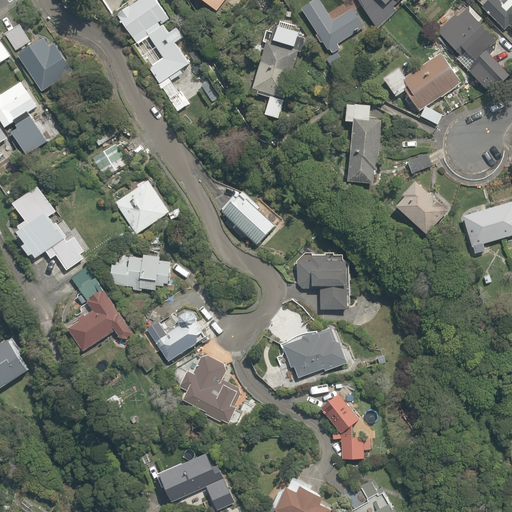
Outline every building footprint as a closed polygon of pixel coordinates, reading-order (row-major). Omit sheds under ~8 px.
[(124,1),(123,0),(101,0),(110,11),(124,1)] [(177,40),(185,35),(180,27),(174,31),(172,27),(168,29),(163,22),(173,16),(163,0),(130,0),(126,3),(128,6),(116,13),(135,43),(147,36),(154,46),(151,48),(156,56),(147,62),(159,81),(190,62),(177,40)] [(203,0),(215,9),(221,0),(203,0)] [(331,52),(341,46),(339,43),(360,29),(347,9),(332,18),(320,0),(309,0),(301,6),(331,52)] [(399,0),(367,0),(386,16),(399,0)] [(511,0),(480,0),(478,2),(505,31),(508,28),(511,31),(511,0)] [(438,29),(456,50),(460,46),(474,61),(497,40),(465,5),(438,29)] [(300,52),(304,40),(297,38),(301,24),(279,17),(275,28),(266,25),(262,39),(257,38),(251,56),(261,59),(251,90),(267,95),(262,113),(280,119),(285,100),(288,101),(300,63),(295,61),(298,52),(300,52)] [(18,22),(4,31),(15,49),(30,40),(18,22)] [(50,46),(43,35),(19,50),(42,89),(74,70),(57,42),(50,46)] [(0,39),(0,60),(10,55),(0,39)] [(461,81),(441,49),(405,71),(400,63),(383,74),(396,95),(407,89),(420,110),(420,114),(437,125),(441,112),(427,105),(461,81)] [(0,119),(4,127),(15,121),(13,118),(35,105),(19,79),(0,90),(0,119)] [(374,120),(375,106),(350,104),(348,124),(357,124),(352,184),(377,186),(383,121),(374,120)] [(16,125),(10,128),(24,153),(46,141),(30,113),(14,122),(16,125)] [(113,141),(92,154),(105,177),(127,164),(113,141)] [(423,151),(407,155),(412,172),(428,168),(423,151)] [(147,178),(115,200),(138,233),(170,211),(147,178)] [(413,179),(401,193),(403,195),(396,204),(426,231),(447,209),(413,179)] [(54,210),(37,183),(11,199),(26,221),(14,229),(22,241),(20,242),(28,255),(31,253),(49,281),(85,258),(70,234),(64,237),(49,213),(54,210)] [(240,194),(223,211),(256,243),(273,225),(240,194)] [(472,252),(486,249),(484,242),(511,234),(511,199),(461,213),(472,252)] [(179,204),(172,210),(180,220),(188,214),(179,204)] [(128,254),(113,253),(109,284),(156,289),(156,284),(164,285),(164,281),(169,281),(172,255),(142,251),(142,253),(129,251),(128,254)] [(327,257),(327,252),(298,253),(299,287),(318,286),(318,311),(346,310),(344,257),(327,257)] [(88,263),(71,274),(84,293),(100,283),(88,263)] [(95,309),(66,328),(81,351),(113,330),(120,341),(133,332),(103,286),(87,297),(95,309)] [(185,323),(175,308),(146,326),(168,361),(204,338),(192,318),(185,323)] [(333,325),(301,334),(301,336),(283,341),(290,369),(296,368),(299,379),(344,368),(333,325)] [(10,336),(0,342),(0,385),(30,367),(10,336)] [(195,372),(188,369),(180,387),(185,389),(181,399),(205,410),(203,414),(220,422),(222,419),(230,422),(237,405),(231,402),(238,386),(225,380),(232,365),(204,352),(195,372)] [(325,381),(309,386),(312,395),(328,390),(325,381)] [(341,456),(363,456),(363,424),(338,390),(320,404),(340,432),(341,456)] [(205,450),(155,471),(167,500),(218,479),(205,450)] [(319,499),(323,490),(297,479),(294,488),(284,484),(272,511),(273,511),(328,511),(332,505),(319,499)] [(350,506),(352,511),(393,511),(384,491),(350,506)]
